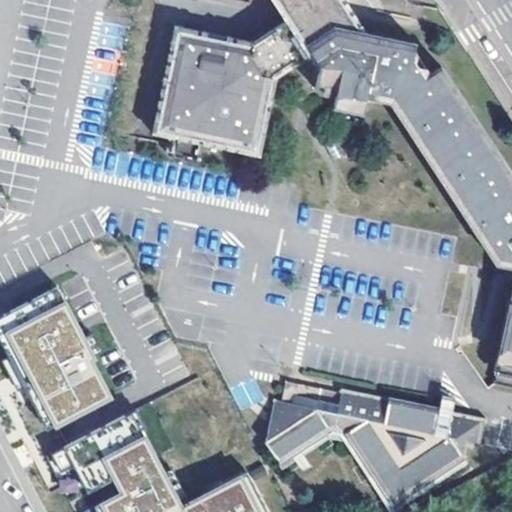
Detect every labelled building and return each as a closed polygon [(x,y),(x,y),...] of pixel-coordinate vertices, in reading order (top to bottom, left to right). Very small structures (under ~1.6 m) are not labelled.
[(511,279),(510,280),(491,394),(511,397),(511,176),(443,70),(433,77),(418,54),(418,50),(341,35),(344,33),(330,10),(325,14),(323,11),(324,0),(272,0),(288,25),(252,48),(171,33),(149,142),(259,166),(276,84),(309,62),(316,71),(311,97),(334,101),(333,114),(363,120),(366,104),(392,107),(498,270),(511,271),(511,279)] [(45,409),(59,435),(113,407),(92,366),(95,365),(87,348),(60,297),(6,325),(15,344),(3,351),(11,367),(14,366),(29,395),(26,397),(35,414),(45,409)] [(6,325),(0,328),(0,345),(3,351),(15,344),(6,325)] [(94,344),(87,348),(95,365),(103,361),(94,344)] [(29,395),(14,366),(11,367),(5,371),(20,400),(26,397),(29,395)] [(342,395),(339,414),(337,420),(317,417),(276,410),(268,451),(283,471),(334,436),(346,438),(394,507),(465,458),(467,444),(482,446),(486,421),(342,395)] [(45,409),(35,414),(49,440),(59,435),(45,409)] [(339,414),(319,409),(317,417),(337,420),(339,414)] [(138,420),(127,426),(136,444),(143,440),(147,438),(138,420)] [(263,511),(249,484),(194,511),(180,511),(166,484),(143,440),(136,444),(127,426),(47,467),(70,511),(72,511),(116,490),(123,504),(106,511),(263,511)] [(173,480),(166,484),(180,511),(188,507),(173,480)]
